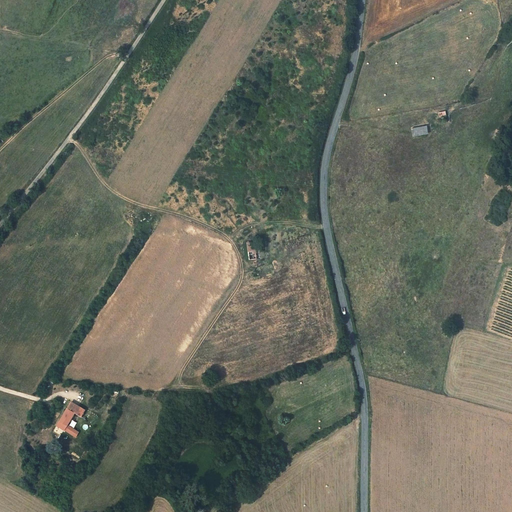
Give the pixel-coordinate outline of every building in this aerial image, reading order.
[(411,128),(413,136),(428,133),(427,126),(411,128)] [(249,260),(256,258),(254,241),(247,242),(249,260)] [(66,409),(74,413),(78,406),(70,402),(66,409)] [(85,410),(78,406),(74,413),(81,417),(85,410)] [(67,425),(74,413),(66,409),(57,425),(76,437),(79,432),(67,425)]
